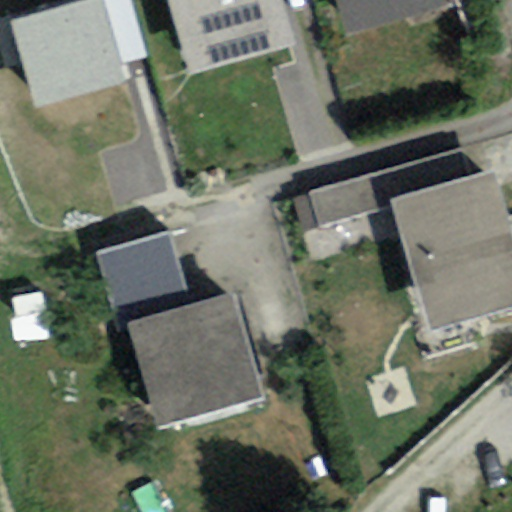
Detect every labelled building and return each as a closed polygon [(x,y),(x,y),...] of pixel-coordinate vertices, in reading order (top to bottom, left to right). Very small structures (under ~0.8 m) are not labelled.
[(0,0),(41,111),(140,75),(112,0),(0,0)] [(281,0),(169,0),(189,68),(293,37),(281,0)] [(336,0),(345,27),(438,0),(336,0)] [(460,150),(292,198),(311,267),(396,243),(421,328),(511,302),(511,235),(493,168),(467,175),(460,150)] [(133,325),(160,422),(259,394),(231,293),(190,304),(169,232),(99,251),(120,329),(133,325)]
